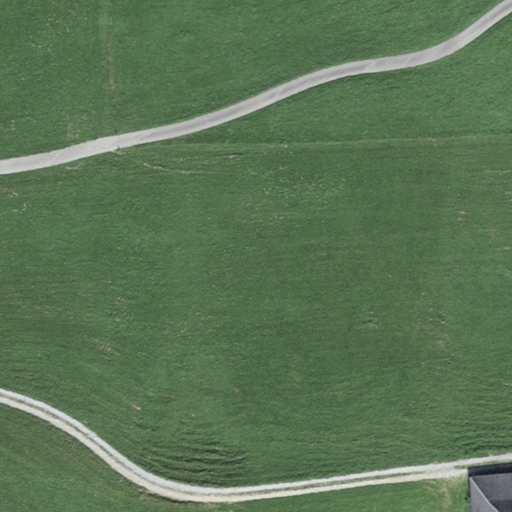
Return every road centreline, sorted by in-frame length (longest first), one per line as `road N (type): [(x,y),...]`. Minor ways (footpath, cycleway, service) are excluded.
road 1 (track): [(0,171),(144,141),(241,115),(333,78),(438,58),(511,9)]
road 2 (track): [(511,458),(254,493),(174,489),(62,420),(0,397)]
